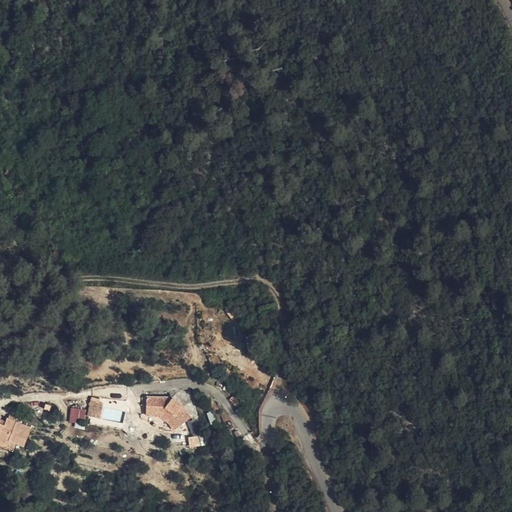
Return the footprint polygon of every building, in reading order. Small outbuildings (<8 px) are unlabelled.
[(6,182),(0,187),(0,191),(5,198),(13,192),(6,182)] [(171,400),(170,404),(184,405),(194,399),(189,393),(171,400)] [(142,417),(155,419),(159,412),(171,414),(178,427),(193,417),(184,405),(170,404),(147,400),(142,417)] [(92,403),(90,419),(99,420),(103,405),(92,403)] [(69,419),(85,421),(86,409),(70,408),(69,419)] [(159,412),(155,419),(169,421),(175,429),(178,427),(171,414),(159,412)] [(2,430),(0,428),(0,446),(4,449),(6,445),(13,448),(22,452),(30,436),(7,423),(5,425),(2,430)] [(199,446),(199,437),(189,438),(190,447),(199,446)] [(0,446),(0,452),(8,456),(13,448),(6,445),(4,449),(0,446)]
